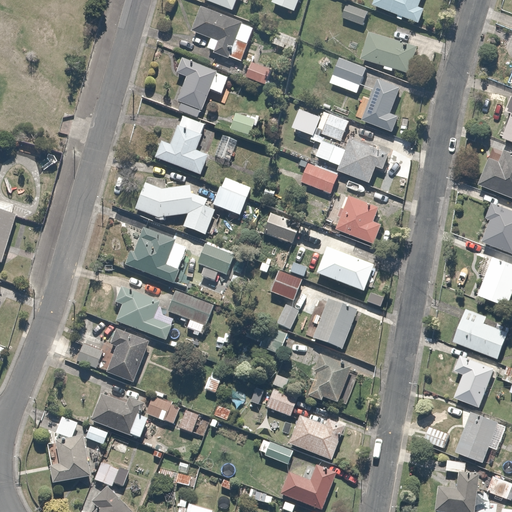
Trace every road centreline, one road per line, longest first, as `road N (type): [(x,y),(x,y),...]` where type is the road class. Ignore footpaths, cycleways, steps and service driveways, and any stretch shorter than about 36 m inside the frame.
road 1 (residential): [(478,0),(373,511)]
road 2 (residential): [(1,436),(48,309),(139,0)]
